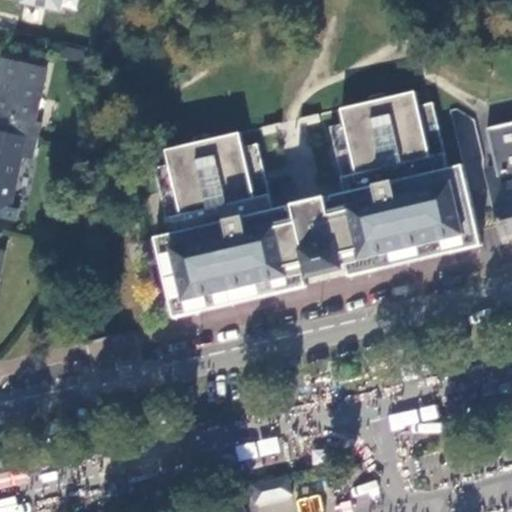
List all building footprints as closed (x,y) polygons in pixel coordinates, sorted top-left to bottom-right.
[(48,66),(7,57),(0,86),(0,128),(33,136),(38,137),(40,137),(43,122),(36,120),(48,66)] [(348,196),(334,199),(334,203),(329,204),(344,267),(349,266),(353,279),(381,272),(485,247),(466,168),(451,171),(436,105),(421,109),(418,94),(344,112),(347,126),(332,130),(348,196)] [(511,121),(485,128),(494,166),(484,168),(503,245),(511,242),(511,121)] [(34,157),(38,137),(33,136),(0,128),(0,215),(17,219),(20,207),(13,206),(24,155),(34,157)] [(291,209),(276,213),(261,147),(246,151),(243,136),(169,153),(172,168),(158,172),(173,237),(158,241),(178,321),(230,308),(310,290),(307,276),(313,274),(298,212),(292,213),(291,209)] [(329,204),(298,212),(313,274),(344,267),(329,204)] [(440,410),(390,409),(389,432),(439,432),(440,410)] [(240,463),(281,452),(276,434),(235,446),(240,463)] [(287,479),(252,488),(256,506),(292,497),(287,479)] [(299,511),(323,511),(320,494),(297,498),(299,511)]
